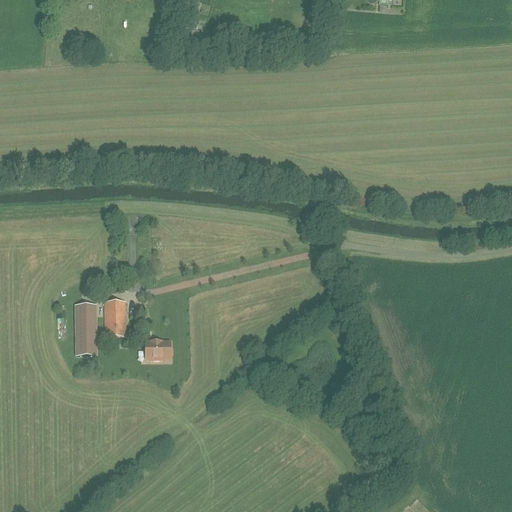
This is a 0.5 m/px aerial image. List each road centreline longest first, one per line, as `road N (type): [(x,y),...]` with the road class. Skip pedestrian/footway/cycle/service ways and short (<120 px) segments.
road 1 (track): [(43,212),(133,210),(338,243)]
road 2 (unclassified): [(338,243),(429,255),(511,247)]
